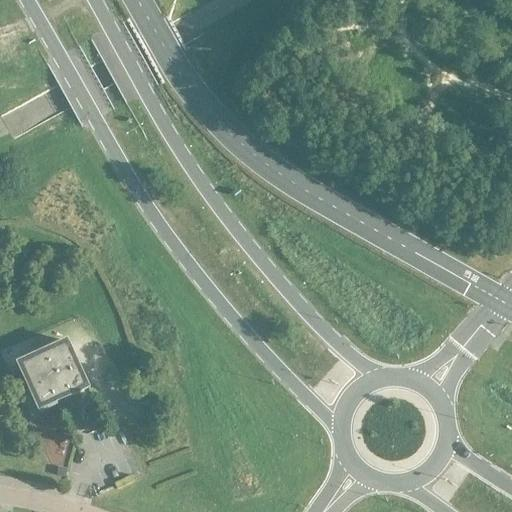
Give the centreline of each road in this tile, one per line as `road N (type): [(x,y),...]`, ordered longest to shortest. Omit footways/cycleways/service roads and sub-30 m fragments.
road 1 (secondary): [(23,0),(142,205),(339,432)]
road 2 (secondary): [(376,380),(292,299),(206,193),(93,0)]
